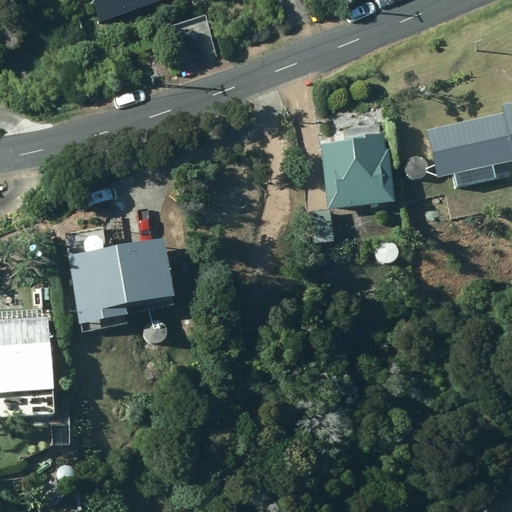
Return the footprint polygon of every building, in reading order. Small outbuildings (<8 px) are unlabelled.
[(171,0),(170,0),(86,0),(98,29),(171,0)] [(312,37),(298,2),(283,8),(297,43),(312,37)] [(511,103),(502,106),(503,112),(426,131),(428,138),(422,139),(427,158),(433,157),(437,180),(511,161),(511,103)] [(331,210),(396,202),(389,147),(386,148),(385,136),(320,143),(328,210),(309,213),(313,244),(335,241),(331,210)] [(165,239),(69,256),(81,323),(128,315),(126,304),(175,296),(165,239)] [(214,257),(194,259),(196,275),(215,273),(214,257)] [(48,318),(0,321),(0,419),(56,415),(48,318)] [(191,352),(196,368),(206,365),(201,348),(191,352)]
